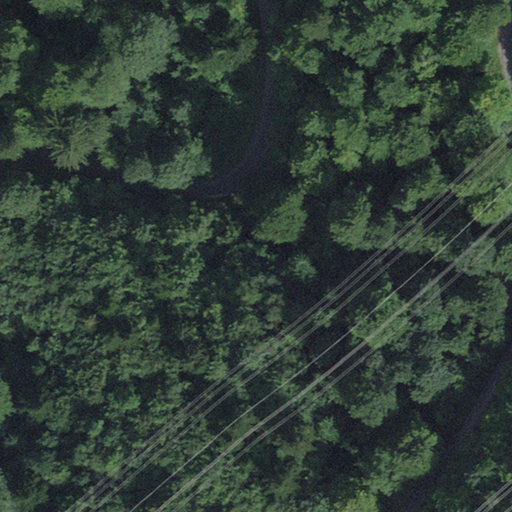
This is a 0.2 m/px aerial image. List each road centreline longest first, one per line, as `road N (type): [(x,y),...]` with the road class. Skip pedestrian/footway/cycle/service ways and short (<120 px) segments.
road 1 (track): [(264,0),(265,105),(257,134),(227,177),(201,186),(144,184),(0,149)]
road 2 (track): [(401,511),(454,457),(511,358)]
